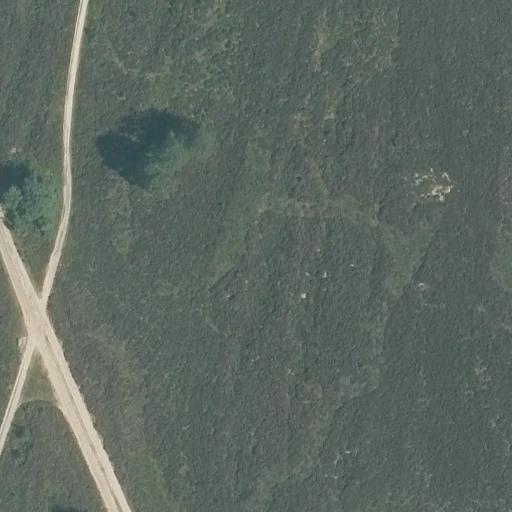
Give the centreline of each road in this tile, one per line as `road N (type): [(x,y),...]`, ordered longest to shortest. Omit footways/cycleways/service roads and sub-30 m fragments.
road 1 (track): [(0,434),(51,274),(93,0)]
road 2 (track): [(121,511),(0,219)]
